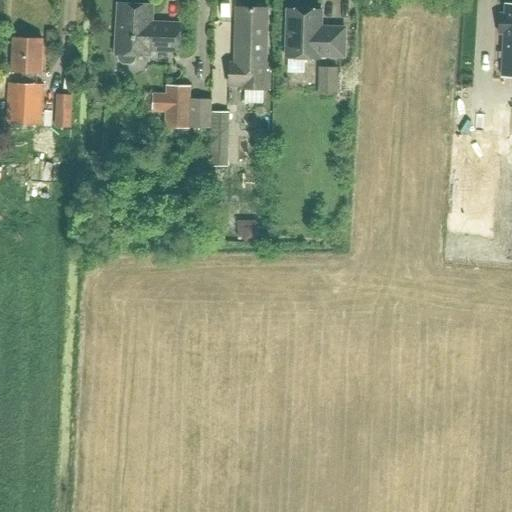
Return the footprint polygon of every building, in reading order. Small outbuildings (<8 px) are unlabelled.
[(511,4),(504,4),(503,14),(498,14),(498,36),(503,36),(501,77),(511,77),(511,4)] [(117,22),(115,55),(119,55),(119,58),(120,61),(122,63),(129,63),(132,62),(133,59),(133,56),(149,56),(149,52),(178,53),(179,26),(151,24),(152,6),(121,5),(120,22),(117,22)] [(229,86),(245,86),(244,102),(263,103),(264,87),(268,87),(269,61),(265,60),(266,25),(267,8),(236,8),(234,63),(229,63),(229,86)] [(287,9),(285,55),(343,57),(344,28),(320,27),(321,10),(287,9)] [(12,72),(22,73),(21,84),(8,83),(6,125),(41,127),(44,86),(36,85),(37,73),(41,74),(43,40),(13,38),(12,72)] [(335,67),(318,66),(317,94),(334,94),(335,67)] [(188,129),(190,89),(167,88),(166,96),(154,96),(153,113),(166,114),(165,128),(188,129)] [(55,127),(70,128),(72,96),(56,95),(55,127)] [(212,99),(190,98),(189,127),(210,128),(212,99)] [(511,106),(492,106),(490,139),(511,140),(511,106)] [(211,112),(210,167),(227,167),(229,113),(211,112)] [(290,161),(290,171),(300,172),(300,161),(290,161)] [(288,198),(289,179),(289,169),(280,169),(278,197),(288,198)]
